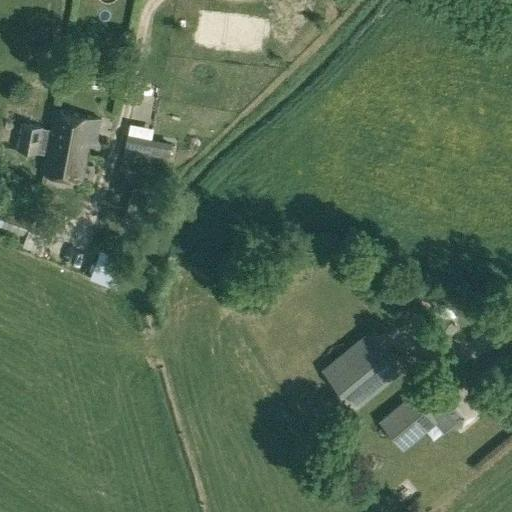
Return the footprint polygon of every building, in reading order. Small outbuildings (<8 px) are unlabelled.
[(55,110),(51,129),(47,153),(44,171),(82,178),(90,140),(95,141),(99,118),(55,110)] [(47,153),(51,129),(42,127),(22,123),(17,148),(47,153)] [(171,144),(128,136),(124,155),(147,159),(148,152),(169,155),(171,144)] [(136,224),(154,226),(159,191),(141,188),(136,224)] [(0,215),(0,225),(9,228),(7,234),(25,241),(24,245),(44,252),(55,220),(4,204),(0,215)] [(118,288),(121,280),(130,259),(102,248),(91,277),(118,288)] [(425,329),(441,343),(458,325),(455,323),(459,318),(446,306),(425,329)] [(367,334),(323,371),(351,405),(395,369),(367,334)] [(415,394),(402,405),(381,421),(392,434),(413,416),(423,428),(436,418),(433,415),(440,409),(455,426),(480,405),(455,376),(423,403),(415,394)]
